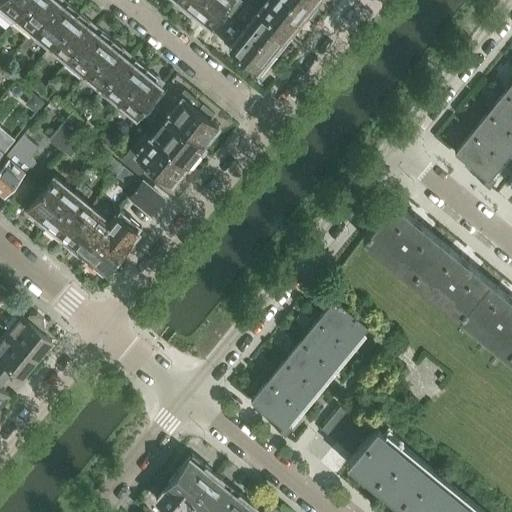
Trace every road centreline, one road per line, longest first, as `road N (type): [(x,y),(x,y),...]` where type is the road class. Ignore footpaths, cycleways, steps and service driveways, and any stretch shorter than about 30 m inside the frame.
road 1 (residential): [(188,399),(396,150)]
road 2 (residential): [(271,124),(104,329)]
road 3 (residential): [(271,124),(117,0)]
road 4 (residential): [(396,150),(511,8)]
road 5 (residential): [(188,399),(327,511)]
road 6 (residential): [(104,329),(0,454)]
road 7 (residential): [(376,0),(271,124)]
road 8 (residential): [(511,243),(396,150)]
road 9 (residential): [(93,511),(188,399)]
road 10 (residential): [(0,246),(104,329)]
